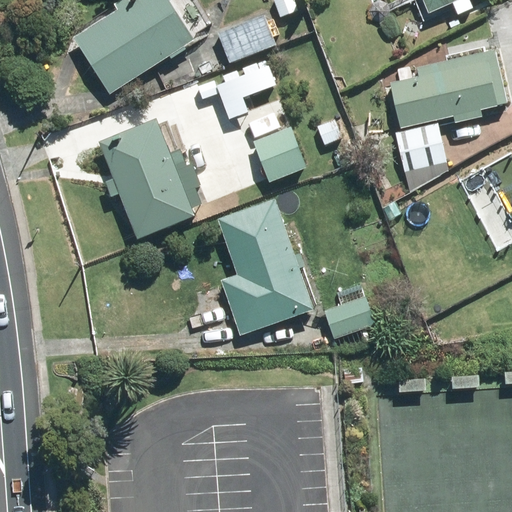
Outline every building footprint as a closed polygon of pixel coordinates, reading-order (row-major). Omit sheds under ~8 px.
[(78,41),(114,97),(173,58),(176,62),(191,53),(187,48),(199,41),(171,0),(131,0),(119,8),(122,12),(78,41)] [(282,0),(276,3),(283,20),(301,13),(296,0),(282,0)] [(425,0),(433,17),(457,6),(462,18),(479,11),(474,0),(425,0)] [(268,18),(221,37),(233,66),(280,48),(268,18)] [(484,112),(511,105),(499,53),(488,56),(487,49),(447,59),(449,64),(421,70),(423,80),(395,86),(405,131),(457,118),(459,127),(486,120),(484,112)] [(220,86),(226,107),(282,89),(276,67),(265,71),(262,63),(225,75),(228,84),(220,86)] [(161,122),(105,145),(119,180),(110,184),(116,198),(124,195),(143,242),(202,218),(199,211),(208,207),(201,189),(205,187),(197,168),(194,169),(187,152),(185,147),(177,150),(168,127),(165,120),(161,122)] [(337,123),(319,129),(326,147),(344,141),(337,123)] [(441,127),(399,136),(407,174),(449,165),(441,127)] [(211,159),(200,130),(186,137),(196,165),(211,159)] [(296,131),(260,145),(275,184),(311,170),(296,131)] [(224,221),(244,276),(226,282),(246,337),(320,311),(306,270),(312,268),(308,254),(302,256),(282,201),(224,221)] [(363,285),(339,295),(344,309),(329,315),(344,355),(350,353),(351,357),(370,350),(368,344),(372,343),(368,331),(379,327),(363,285)] [(364,371),(347,373),(349,387),(365,385),(364,371)] [(483,380),(455,380),(456,392),(483,391),(483,380)] [(429,382),(402,384),(403,395),(430,393),(429,382)]
